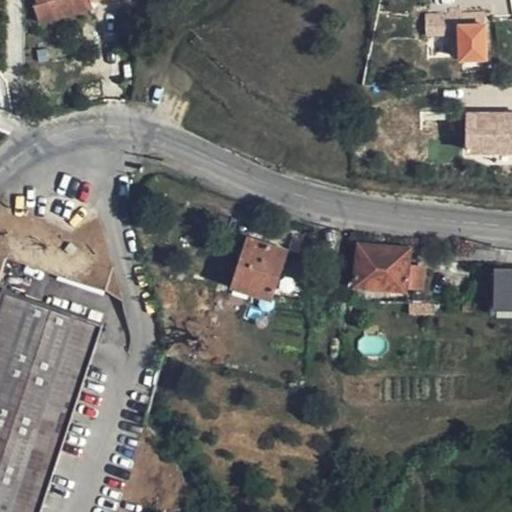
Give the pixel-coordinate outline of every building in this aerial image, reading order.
[(92,0),(39,0),(41,5),(53,1),(58,16),(94,5),(92,0)] [(450,9),(451,34),(462,34),(463,56),(487,54),(485,12),(461,12),(460,7),(450,9)] [(444,34),(443,17),(426,18),(427,36),(444,34)] [(464,154),(511,153),(511,110),(463,111),(464,154)] [(234,284),(274,297),(288,248),(249,236),(234,284)] [(407,287),(411,248),(360,242),(356,281),(407,287)] [(511,267),(497,268),(497,304),(511,304),(511,267)] [(0,329),(10,296),(0,293),(0,329)] [(10,296),(0,329),(0,360),(24,367),(40,306),(10,296)] [(81,383),(96,323),(40,306),(24,367),(81,383)] [(96,323),(81,383),(84,383),(103,325),(96,323)] [(40,511),(84,383),(81,383),(24,367),(0,360),(0,511),(40,511)]
